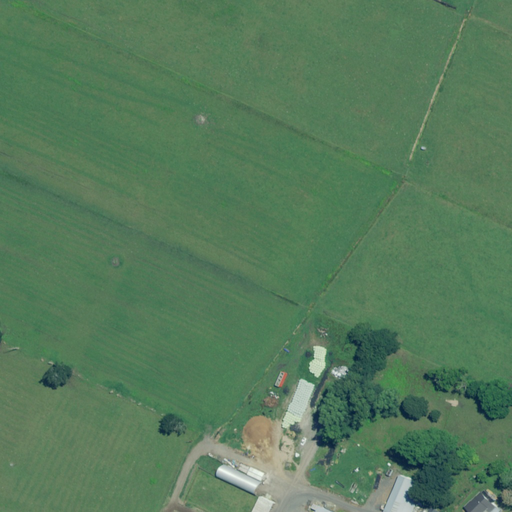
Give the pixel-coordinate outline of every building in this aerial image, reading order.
[(241,463),(238,470),(262,482),(266,474),(241,463)] [(263,483),(225,466),(220,477),(258,495),(263,483)] [(414,511),(427,485),(404,475),(388,511),(414,511)] [(493,497),(486,490),(468,508),(471,511),(501,511),(503,511),(491,499),(493,497)] [(272,511),(276,504),(263,497),(255,511),(272,511)]
